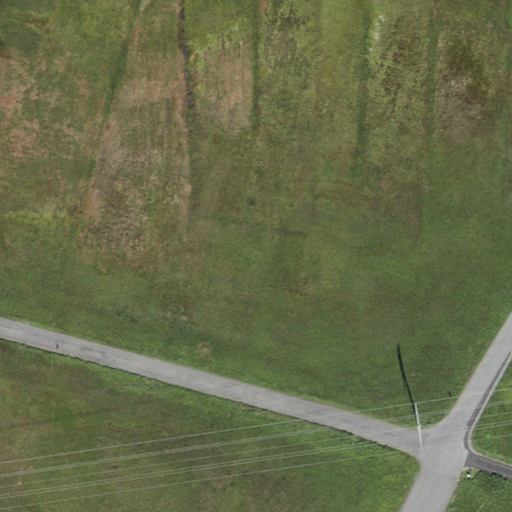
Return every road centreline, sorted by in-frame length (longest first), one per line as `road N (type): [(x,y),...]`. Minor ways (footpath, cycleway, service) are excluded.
road 1 (unclassified): [(0,325),(449,452),(511,331)]
road 2 (track): [(419,511),(449,452),(511,475)]
